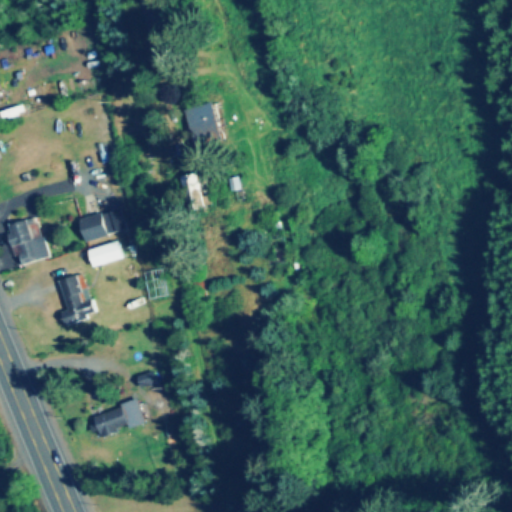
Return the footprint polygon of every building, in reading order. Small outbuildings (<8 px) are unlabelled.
[(186,209),(203,209),(203,174),(186,174),(186,209)] [(88,242),(130,231),(124,208),(82,220),(88,242)] [(52,257),(42,217),(10,225),(18,256),(25,255),(27,263),(52,257)] [(96,269),(127,258),(121,240),(90,251),(96,269)] [(87,273),(60,281),(73,324),(100,316),(87,273)] [(148,422),(142,401),(96,415),(103,437),(148,422)]
